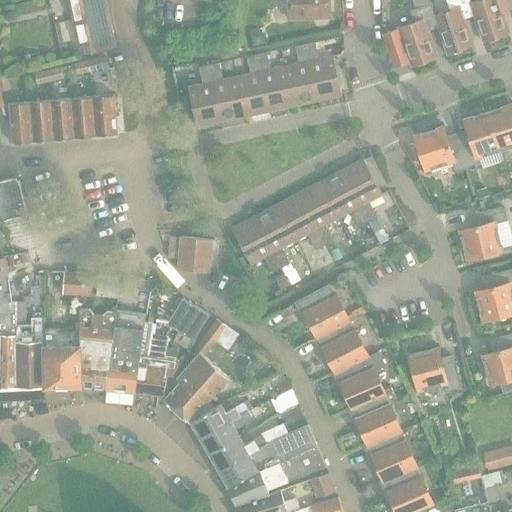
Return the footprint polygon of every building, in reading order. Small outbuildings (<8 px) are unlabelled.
[(68,0),(82,56),(117,48),(105,0),(68,0)] [(329,0),(287,0),(288,19),(331,17),(329,0)] [(470,3),(469,0),(445,0),(449,10),(435,15),(435,16),(434,16),(438,27),(447,53),(451,52),(454,53),(461,51),(463,48),(471,45),(463,19),(474,15),(470,3)] [(470,3),(474,15),(483,41),(487,40),(490,41),(497,39),(499,36),(507,33),(499,7),(510,3),(509,0),(478,0),(470,3)] [(435,16),(435,15),(430,3),(409,10),(413,22),(398,27),(411,65),(415,64),(418,65),(425,63),(427,60),(435,57),(427,31),(438,27),(434,16),(435,16)] [(304,44),(316,101),(341,95),(333,55),(318,59),(315,41),(304,44)] [(292,106),(316,101),(304,44),(294,46),(298,63),(284,66),(292,106)] [(292,106),(284,66),(270,69),(266,52),(257,54),(269,111),(292,106)] [(245,116),(269,111),(257,54),(246,56),(250,73),(237,76),(245,116)] [(90,70),(90,71),(91,74),(110,70),(107,55),(88,60),(90,70)] [(77,74),(90,71),(90,70),(88,60),(74,63),(77,74)] [(245,116),(237,76),(222,79),(218,62),(209,64),(222,121),(245,116)] [(196,126),(222,121),(209,64),(198,66),(202,83),(187,87),(196,126)] [(50,80),(50,81),(64,78),(61,67),(47,70),(50,80)] [(37,84),(50,81),(50,80),(47,70),(34,73),(37,84)] [(0,78),(0,91),(4,105),(5,105),(1,91),(11,89),(8,76),(0,78)] [(92,95),(96,135),(118,133),(117,127),(119,127),(118,116),(116,116),(114,94),(92,95)] [(75,137),(96,135),(92,95),(72,97),(75,137)] [(54,139),(75,137),(72,97),(51,99),(54,139)] [(33,141),(54,139),(51,99),(30,101),(33,141)] [(511,108),(509,100),(495,104),(496,108),(487,111),(499,149),(511,145),(511,108)] [(12,143),(33,141),(30,101),(8,103),(12,143)] [(499,149),(487,111),(478,114),(476,110),(462,115),(469,134),(458,138),(467,165),(479,161),(477,157),(499,149)] [(467,165),(458,138),(447,141),(441,122),(427,127),(428,130),(414,135),(425,169),(452,161),(455,169),(467,165)] [(339,170),(367,222),(377,217),(368,201),(382,194),(363,158),(339,170)] [(359,226),(367,222),(339,170),(318,182),(337,218),(350,211),(359,226)] [(0,220),(6,219),(26,214),(19,179),(13,180),(13,177),(0,180),(0,220)] [(325,224),(337,218),(318,182),(297,193),(324,244),(333,239),(325,224)] [(315,249),(324,244),(297,193),(276,204),(295,240),(307,234),(315,249)] [(282,247),(295,240),(276,204),(254,215),(282,267),(290,263),(282,247)] [(467,258),(502,249),(495,222),(504,220),(500,207),(472,214),(475,226),(456,231),(459,245),(463,244),(467,258)] [(272,272),(282,267),(254,215),(231,228),(250,264),(263,257),(272,272)] [(0,256),(4,255),(6,264),(30,258),(27,248),(14,251),(6,219),(0,220),(0,256)] [(375,236),(380,245),(391,239),(386,230),(375,236)] [(179,270),(210,273),(213,239),(182,236),(179,270)] [(0,286),(9,285),(6,264),(4,255),(0,256),(0,286)] [(483,320),(511,311),(511,289),(510,283),(511,282),(511,269),(488,275),(491,287),(471,292),(475,306),(479,305),(483,320)] [(76,294),(77,272),(64,271),(62,294),(76,295),(76,294)] [(76,294),(76,295),(89,295),(91,273),(77,272),(76,294)] [(97,296),(118,298),(120,276),(111,275),(99,274),(97,296)] [(16,333),(16,322),(16,299),(11,299),(9,285),(0,286),(0,339),(0,333),(16,333)] [(347,321),(349,320),(336,295),(334,296),(328,285),(296,302),(303,314),(304,313),(317,336),(317,337),(347,321)] [(165,324),(193,341),(210,314),(182,296),(165,324)] [(110,368),(116,319),(115,319),(116,313),(107,311),(103,315),(93,314),(90,309),(80,308),(80,332),(81,386),(107,389),(108,367),(110,368)] [(108,367),(107,389),(134,391),(145,321),(147,314),(118,312),(116,319),(110,368),(108,367)] [(44,386),(43,344),(43,339),(43,315),(31,315),(31,322),(16,322),(16,333),(0,333),(0,339),(0,388),(15,387),(44,386)] [(189,422),(192,419),(230,377),(205,354),(217,341),(228,325),(217,318),(206,334),(194,353),(196,355),(177,377),(180,380),(163,399),(189,422)] [(145,321),(134,391),(162,395),(167,374),(172,375),(180,362),(175,361),(176,357),(165,355),(168,335),(155,333),(156,323),(145,321)] [(352,331),(347,321),(317,337),(317,336),(315,337),(321,349),(323,348),(335,371),(335,372),(366,355),(366,356),(368,356),(354,330),(352,331)] [(81,386),(80,332),(56,332),(56,344),(43,344),(44,386),(81,386)] [(489,383),(511,376),(511,334),(495,339),(498,350),(478,355),(482,370),(486,369),(489,383)] [(453,360),(441,363),(436,343),(422,347),(423,351),(409,354),(418,389),(445,383),(447,391),(460,388),(453,360)] [(372,369),(366,356),(366,355),(335,372),(335,371),(334,372),(339,384),(341,383),(351,407),(352,408),(383,394),(383,395),(385,394),(374,368),(372,369)] [(276,397),(292,388),(286,372),(269,381),(276,397)] [(292,388),(276,397),(271,399),(278,414),(298,403),(292,388)] [(387,405),(383,395),(383,394),(352,408),(351,407),(349,408),(355,420),(357,420),(367,443),(367,444),(399,430),(399,431),(401,430),(389,404),(387,405)] [(198,429),(201,436),(249,409),(249,408),(252,406),(249,400),(226,411),(225,409),(216,414),(213,408),(192,419),(193,421),(192,424),(195,429),(198,429)] [(211,452),(241,436),(236,428),(254,418),(249,409),(201,436),(204,440),(203,444),(206,449),(209,450),(211,452)] [(276,464),(316,444),(307,423),(268,442),(220,468),(223,474),(221,477),(224,482),(228,483),(228,484),(233,481),(234,483),(255,471),(276,464)] [(403,441),(399,431),(399,430),(367,444),(367,443),(365,444),(371,457),(372,456),(383,480),(383,481),(414,467),(415,467),(416,467),(405,440),(403,441)] [(220,468),(268,442),(263,434),(245,444),(241,436),(211,452),(212,454),(210,456),(213,462),(216,462),(220,468)] [(511,461),(511,443),(484,451),(488,468),(511,461)] [(234,505),(269,493),(268,491),(326,466),(316,444),(276,464),(255,471),(234,483),(233,481),(228,484),(225,486),(234,500),(234,505)] [(419,478),(415,467),(414,467),(383,481),(383,480),(381,481),(386,493),(388,492),(396,511),(411,511),(432,503),(421,477),(419,478)] [(310,478),(317,497),(335,490),(328,472),(310,478)] [(237,511),(286,511),(300,508),(296,497),(284,501),(281,492),(270,496),(269,493),(234,505),(237,511)] [(300,508),(286,511),(343,511),(338,496),(300,510),(300,508)] [(490,511),(488,504),(487,500),(454,508),(455,511),(490,511)] [(488,504),(490,511),(511,511),(507,511),(496,511),(494,502),(488,504)]
